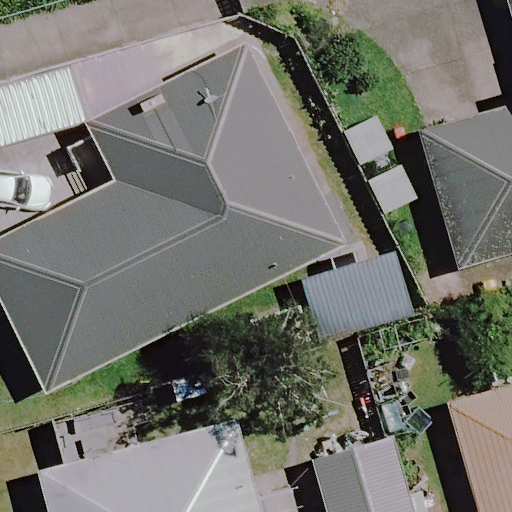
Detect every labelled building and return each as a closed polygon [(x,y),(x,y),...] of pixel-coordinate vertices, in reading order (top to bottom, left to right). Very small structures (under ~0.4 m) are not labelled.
[(511,0),(490,0),(511,71),(511,103),(399,141),(442,277),(511,255),(511,0)] [(330,256),(232,51),(66,131),(94,189),(0,234),(0,327),(34,398),(330,256)] [(511,511),(511,390),(434,414),(463,511),(511,511)] [(244,511),(223,428),(24,480),(32,511),(244,511)] [(393,511),(372,444),(292,470),(305,511),(393,511)]
